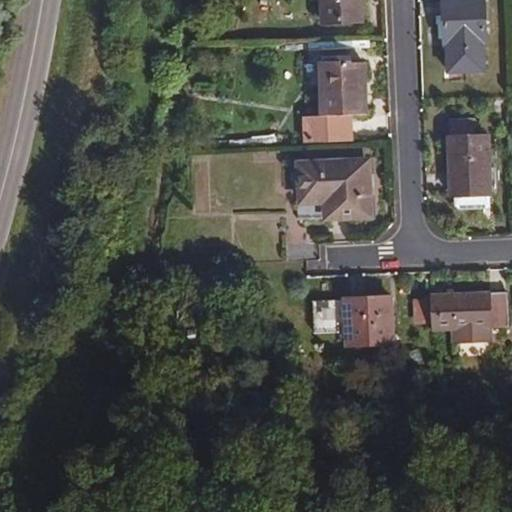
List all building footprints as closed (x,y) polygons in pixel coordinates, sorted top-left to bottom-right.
[(364,28),(362,0),(321,0),(323,31),(364,28)] [(489,49),(487,3),(447,4),(448,50),(450,50),(451,78),(487,77),(486,49),(489,49)] [(366,117),(364,65),(323,67),(325,119),(304,121),(305,146),(351,144),(350,119),(366,117)] [(493,173),(492,144),(476,145),(475,130),(453,131),(456,201),(459,201),(459,211),(463,215),(494,215),(493,190),(493,173)] [(378,225),(376,163),(329,166),(331,213),(332,228),(378,225)] [(331,213),(329,166),(297,167),(299,214),(299,219),(331,218),(331,213)] [(511,328),(510,294),(429,299),(430,300),(431,325),(431,333),(456,331),(456,345),(494,343),(493,329),(511,328)] [(431,325),(430,300),(413,302),(414,325),(431,325)] [(394,348),(392,304),(346,306),(347,338),(348,350),(394,348)] [(341,339),(339,306),(314,307),(315,340),(341,339)] [(347,338),(346,306),(339,306),(341,339),(347,338)]
